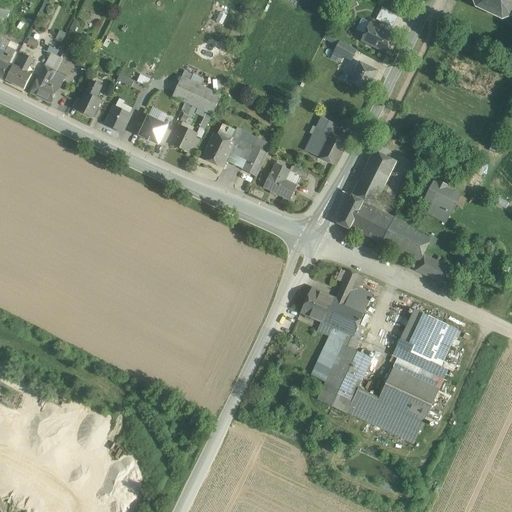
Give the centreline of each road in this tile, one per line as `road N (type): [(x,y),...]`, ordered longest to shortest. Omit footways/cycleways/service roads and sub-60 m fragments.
road 1 (tertiary): [(0,90),(171,176),(316,235)]
road 2 (tertiary): [(427,0),(316,235)]
road 3 (unclassified): [(316,235),(511,326)]
road 4 (unclassified): [(272,325),(181,511)]
